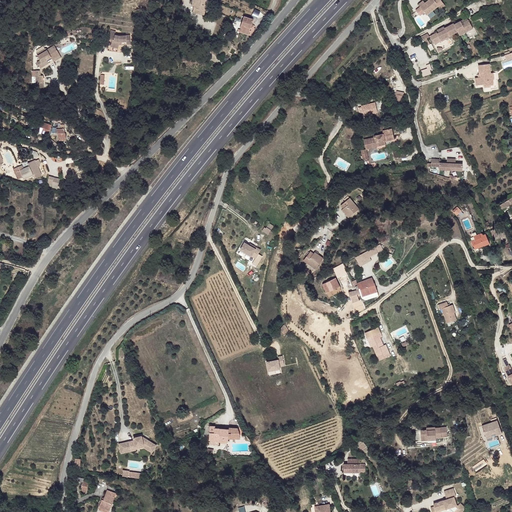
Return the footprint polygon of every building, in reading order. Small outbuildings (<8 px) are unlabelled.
[(205,0),(192,0),(191,5),(194,6),(194,8),(197,9),(196,12),(203,15),(206,6),(207,6),(208,1),(205,0)] [(426,15),(438,6),(441,9),(445,5),(440,0),(435,0),(434,0),(428,0),(425,3),(420,7),(426,15)] [(253,19),(243,16),(240,28),(239,32),(243,33),(248,35),(250,30),(253,19)] [(467,32),(473,28),(468,20),(462,23),(461,21),(454,24),(454,23),(445,28),(445,29),(439,33),(438,32),(430,36),(434,43),(440,40),(441,41),(458,32),(460,36),(467,32)] [(119,36),(115,35),(116,32),(110,30),(108,38),(112,39),(111,41),(110,46),(118,48),(119,44),(120,42),(121,41),(122,44),(130,44),(130,35),(119,36)] [(426,38),(430,37),(428,33),(419,38),(421,41),(424,40),(426,38)] [(60,55),(54,45),(47,50),(46,48),(36,54),(39,58),(40,60),(38,61),(37,62),(40,68),(48,63),(46,60),(51,57),(52,58),(52,59),(60,55)] [(511,58),(506,61),(506,62),(503,63),(504,69),(511,66),(511,58)] [(427,68),(421,70),(423,76),(431,74),(430,69),(432,69),(430,64),(426,65),(427,68)] [(493,80),(492,73),(490,73),(489,64),(479,65),(480,74),(480,75),(481,75),(481,77),(478,78),(475,78),(476,85),(484,84),(484,86),(491,85),(493,85),(493,80)] [(362,104),(363,114),(376,113),(375,102),(362,104)] [(51,125),(42,122),(40,127),(43,128),(49,130),(51,125)] [(66,140),(64,130),(64,124),(60,124),(60,126),(56,127),(57,133),(58,133),(59,140),(66,140)] [(388,141),(388,138),(394,137),(392,129),(383,131),(383,134),(374,136),(374,137),(364,140),(366,149),(377,147),(377,146),(376,143),(385,141),(388,141)] [(463,171),(463,164),(456,163),(447,163),(440,162),(440,159),(432,159),(431,166),(439,167),(439,170),(463,171)] [(34,160),(27,163),(29,167),(30,170),(32,175),(34,178),(41,175),(34,160)] [(30,170),(29,167),(23,169),(20,170),(18,166),(13,169),(18,179),(23,177),(23,178),(32,175),(30,170)] [(511,205),(511,204),(511,197),(499,206),(502,210),(511,204),(511,205)] [(359,209),(350,198),(341,205),(344,208),(347,212),(346,214),(349,218),(359,209)] [(457,216),(462,211),(457,207),(452,211),(457,216)] [(268,234),(273,226),(269,223),(266,228),(264,227),(262,231),(268,234)] [(490,243),(485,234),(483,235),(482,234),(482,233),(481,233),(474,236),(475,240),(472,241),(475,249),(484,245),(484,246),(490,243)] [(261,250),(252,245),(251,246),(249,245),(245,242),(240,250),(255,259),(261,250)] [(375,247),(355,257),(360,266),(372,260),(370,257),(378,252),(375,247)] [(315,269),(323,258),(319,255),(318,257),(314,253),(310,251),(304,260),(315,269)] [(344,268),(345,267),(343,263),(334,268),(336,272),(344,268)] [(377,292),(374,283),(372,277),(357,283),(359,289),(360,288),(363,297),(377,292)] [(326,293),(340,286),(336,278),(322,284),(326,293)] [(366,299),(379,296),(377,292),(363,297),(360,288),(359,289),(360,293),(362,297),(362,298),(363,298),(364,299),(365,299),(366,299)] [(456,320),(454,312),(453,313),(450,305),(448,306),(447,302),(438,305),(440,309),(442,308),(447,323),(456,320)] [(284,335),(289,330),(285,324),(280,330),(284,335)] [(382,341),(380,337),(382,337),(378,327),(365,333),(371,347),(373,346),(379,361),(391,356),(386,344),(383,345),(378,347),(377,344),(382,341)] [(284,365),(283,356),(278,357),(279,359),(267,362),(268,371),(280,369),(280,366),(284,365)] [(511,370),(510,365),(509,365),(506,359),(503,360),(504,368),(511,383),(511,370)] [(498,433),(496,428),(500,427),(497,420),(482,426),(487,439),(492,437),(491,433),(495,432),(497,435),(502,433),(502,432),(498,433)] [(240,439),(240,434),(238,428),(237,428),(229,427),(229,429),(215,428),(216,426),(210,426),(209,444),(219,445),(219,441),(228,442),(229,439),(240,439)] [(448,437),(447,427),(435,427),(426,427),(426,429),(420,430),(421,440),(428,440),(436,439),(436,438),(448,437)] [(136,449),(136,446),(144,444),(153,450),(157,445),(148,440),(147,442),(144,440),(145,438),(142,436),(134,438),(134,440),(119,444),(121,452),(131,449),(132,451),(137,450),(136,449)] [(362,443),(363,442),(362,440),(360,441),(359,439),(354,442),(357,446),(358,446),(360,447),(362,446),(361,444),(362,443)] [(360,472),(360,464),(360,459),(348,459),(348,463),(348,464),(344,464),(344,472),(360,472)] [(457,506),(451,489),(442,492),(444,500),(433,504),(434,507),(431,508),(431,511),(437,511),(436,510),(445,507),(446,509),(449,508),(455,506),(458,508),(456,511),(457,511),(461,511),(465,508),(460,503),(457,506)] [(110,511),(116,493),(107,490),(104,500),(102,499),(99,507),(100,507),(109,511),(110,511)]
